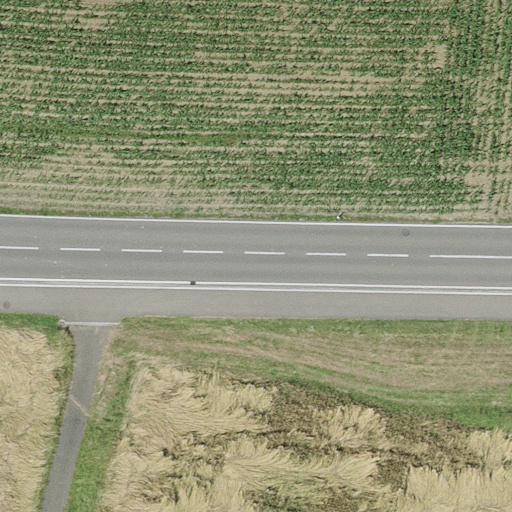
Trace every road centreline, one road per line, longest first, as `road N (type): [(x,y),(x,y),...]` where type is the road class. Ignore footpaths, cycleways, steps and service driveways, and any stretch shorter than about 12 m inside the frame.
road 1 (primary): [(511,258),(0,246)]
road 2 (track): [(54,511),(115,254)]
